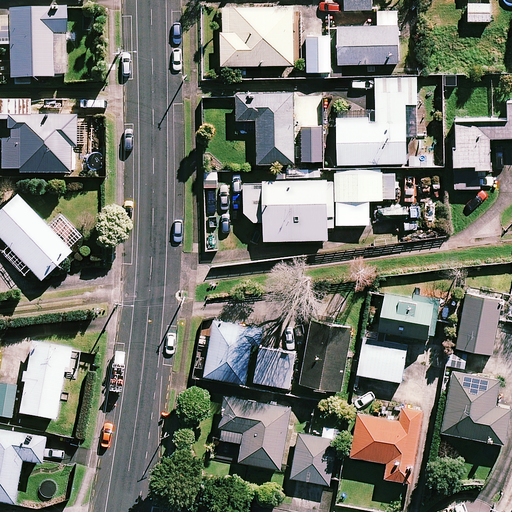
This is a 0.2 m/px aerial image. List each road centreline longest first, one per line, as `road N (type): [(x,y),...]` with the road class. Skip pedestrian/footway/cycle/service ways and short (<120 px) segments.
road 1 (tertiary): [(151,0),(149,300)]
road 2 (tertiary): [(149,300),(123,502)]
road 3 (residential): [(149,300),(0,311)]
